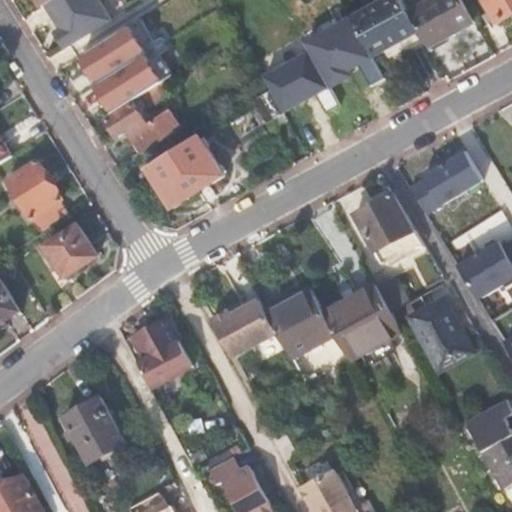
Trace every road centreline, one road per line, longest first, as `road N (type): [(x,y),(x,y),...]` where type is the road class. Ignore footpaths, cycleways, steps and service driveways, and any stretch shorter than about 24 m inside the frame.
road 1 (residential): [(154,273),(511,77)]
road 2 (residential): [(154,273),(0,17)]
road 3 (residential): [(0,388),(154,273)]
